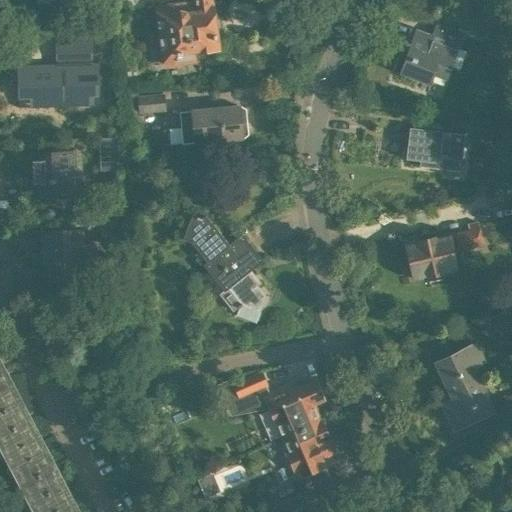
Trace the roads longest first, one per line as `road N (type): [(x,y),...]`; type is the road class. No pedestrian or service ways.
road 1 (residential): [(343,341),(314,171),(320,115),(362,0)]
road 2 (residential): [(343,341),(46,395)]
road 3 (residential): [(423,511),(343,341)]
road 4 (residential): [(46,395),(107,511)]
